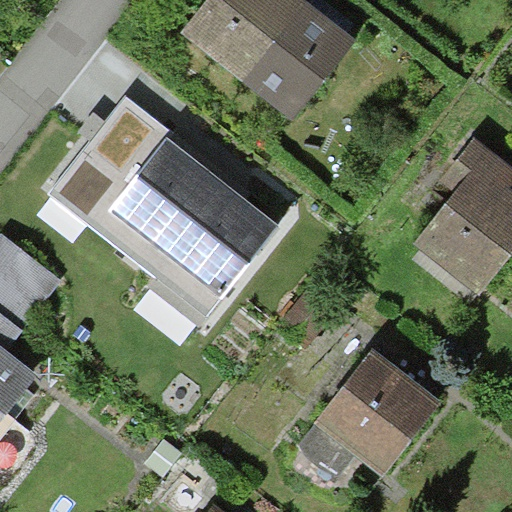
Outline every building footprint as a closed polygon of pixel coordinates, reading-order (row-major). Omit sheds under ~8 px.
[(212,0),(183,38),(292,122),(353,44),(296,0),(212,0)] [(208,321),(279,233),(231,194),(167,143),(175,133),(133,99),(107,131),(54,198),(208,321)] [(480,297),(511,255),(511,170),(478,145),(445,187),(461,199),(421,251),(480,297)] [(61,292),(0,244),(0,430),(38,382),(8,359),(61,292)] [(385,476),(439,405),(373,357),(322,425),(300,455),(344,487),(363,460),(385,476)]
